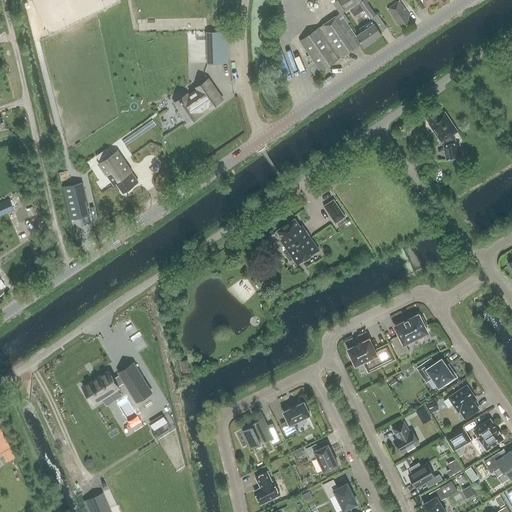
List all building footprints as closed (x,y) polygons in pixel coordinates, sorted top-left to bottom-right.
[(344,10),(346,12),(358,4),(369,19),(377,14),(366,0),(363,0),(362,0),(336,0),(334,2),(341,12),(344,10)] [(420,0),(426,8),(438,0),(440,3),(443,0),(420,0)] [(403,27),(410,22),(407,18),(410,16),(399,1),(387,9),(398,25),(400,23),(403,27)] [(361,44),(348,23),(349,22),(343,12),(340,14),(340,13),(299,41),(320,72),(361,44)] [(372,21),(366,25),(360,29),(361,32),(356,35),(364,46),(382,34),(372,21)] [(227,32),(206,32),(207,63),(228,62),(227,32)] [(175,105),(188,123),(201,115),(199,112),(208,106),(210,109),(222,100),(208,79),(195,88),(197,90),(183,100),(182,99),(180,101),(181,101),(175,105)] [(443,142),(446,160),(461,156),(459,143),(455,143),(454,138),(452,135),(457,131),(444,112),(439,116),(435,109),(424,116),(429,123),(428,124),(441,143),(443,142)] [(116,151),(99,164),(113,184),(116,182),(123,192),(138,182),(116,151)] [(81,183),(61,187),(69,219),(87,214),(84,203),(86,202),(81,183)] [(8,200),(0,203),(0,214),(12,209),(8,200)] [(333,200),(324,206),(334,221),(343,215),(333,200)] [(317,250),(301,225),(299,226),(294,218),(276,230),(281,237),(279,239),(296,264),(317,250)] [(405,343),(427,332),(424,327),(426,326),(422,317),(420,318),(418,314),(410,318),(402,322),(403,322),(395,326),(399,335),(390,339),(399,357),(410,352),(405,343)] [(348,349),(355,365),(371,358),(376,368),(394,359),(387,345),(375,351),(369,339),(361,342),(355,345),(355,346),(348,349)] [(446,366),(441,359),(434,364),(431,359),(418,368),(427,381),(433,377),(439,386),(445,381),(446,383),(456,377),(448,365),(446,366)] [(108,370),(83,387),(94,403),(119,387),(118,386),(124,381),(136,399),(150,389),(134,364),(119,373),(120,374),(113,378),(108,370)] [(460,410),(465,418),(478,409),(472,400),(472,396),(473,395),(466,385),(448,397),(458,411),(460,410)] [(439,409),(435,400),(427,403),(432,413),(439,409)] [(310,409),(306,402),(304,403),(304,402),(296,406),(296,405),(291,408),(283,412),(288,421),(281,424),(286,436),(298,430),(294,422),(310,414),(308,410),(310,409)] [(423,423),(432,420),(427,406),(418,409),(423,423)] [(163,417),(157,421),(160,426),(166,422),(163,417)] [(273,440),(279,437),(272,424),(267,426),(263,418),(256,421),(257,424),(242,431),(250,447),(272,437),(273,440)] [(487,449),(502,438),(490,420),(474,430),(487,449)] [(397,439),(394,441),(401,453),(419,443),(411,431),(409,432),(403,422),(393,428),(396,434),(398,434),(400,437),(397,438),(397,439)] [(0,424),(0,450),(4,448),(10,459),(16,456),(0,424)] [(470,441),(463,428),(446,437),(454,450),(470,441)] [(316,444),(305,449),(310,458),(316,455),(324,471),(338,465),(328,445),(319,449),(316,444)] [(511,452),(511,450),(502,456),(499,451),(484,461),(492,473),(500,467),(504,472),(505,471),(511,480),(511,479),(511,452)] [(450,474),(462,470),(458,459),(449,462),(451,468),(449,469),(450,474)] [(416,487),(429,480),(432,485),(442,479),(439,474),(434,477),(427,464),(409,475),(416,487)] [(272,482),(267,471),(255,477),(260,487),(254,491),(260,504),(280,495),(273,482),(272,482)] [(322,484),(329,498),(337,494),(344,509),(356,503),(347,484),(338,488),(333,479),(322,484)] [(428,511),(445,511),(439,501),(446,497),(456,491),(450,481),(440,487),(429,493),(432,499),(423,504),(428,511)] [(473,485),(464,488),(468,499),(477,496),(473,485)] [(304,500),(312,496),(309,491),(301,495),(304,500)] [(107,511),(99,494),(83,501),(88,511),(107,511)] [(502,506),(507,503),(501,494),(496,497),(502,506)]
